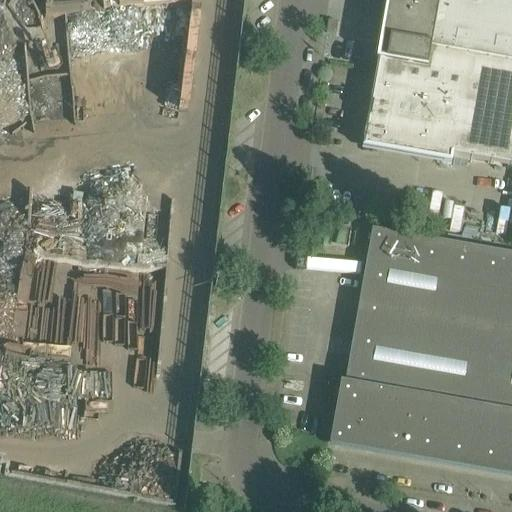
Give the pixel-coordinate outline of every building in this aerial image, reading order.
[(511,0),(388,0),(381,43),(381,45),(388,46),(385,64),(377,62),(377,64),(464,80),(468,59),(511,66),(511,0)] [(328,22),(326,34),(335,36),(337,24),(328,22)] [(456,160),(511,169),(511,66),(468,59),(464,80),(377,64),(361,152),(454,168),(456,160)] [(511,257),(371,233),(344,387),(339,386),(328,450),(511,481),(511,257)] [(127,500),(175,502),(177,456),(155,455),(153,486),(128,485),(127,500)]
